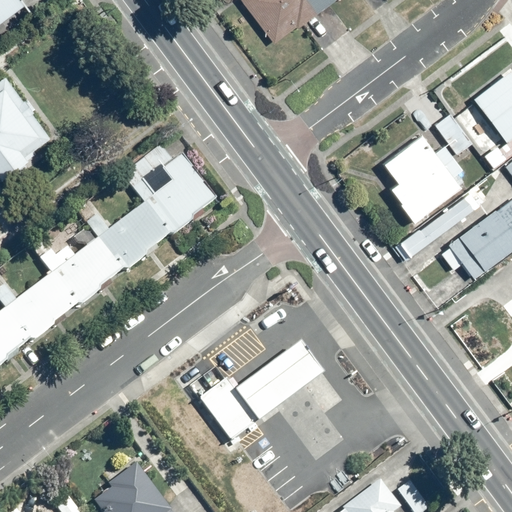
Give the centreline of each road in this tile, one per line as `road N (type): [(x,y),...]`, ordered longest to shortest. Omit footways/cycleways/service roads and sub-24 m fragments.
road 1 (residential): [(0,447),(307,217)]
road 2 (secondary): [(307,217),(511,493)]
road 3 (residential): [(264,159),(474,0)]
road 4 (secondary): [(142,0),(264,159)]
